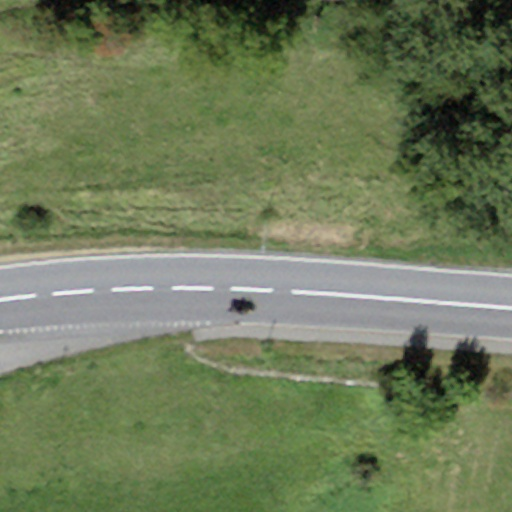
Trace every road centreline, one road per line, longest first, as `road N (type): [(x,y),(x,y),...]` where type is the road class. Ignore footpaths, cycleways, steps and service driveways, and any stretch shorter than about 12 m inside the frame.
road 1 (primary): [(511,308),(138,288)]
road 2 (residential): [(0,357),(77,328),(138,288)]
road 3 (primary): [(138,288),(0,299)]
